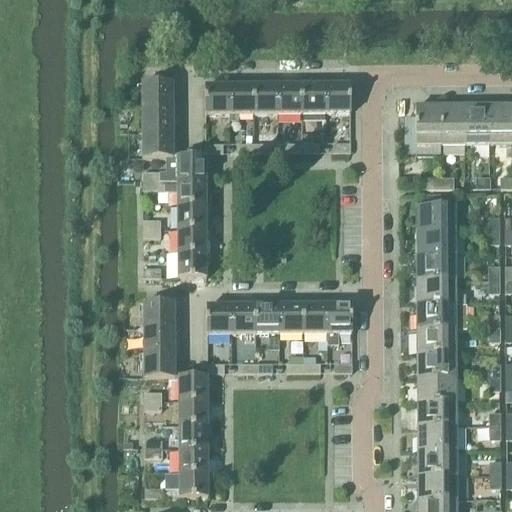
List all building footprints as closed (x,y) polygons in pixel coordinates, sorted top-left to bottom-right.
[(142,112),(172,112),(172,86),(142,86),(142,112)] [(325,117),(325,89),(301,90),(301,117),(325,117)] [(350,117),(349,89),(325,89),(325,117),(350,117)] [(204,90),(204,118),(229,118),(229,90),(204,90)] [(253,118),(253,90),(229,90),(229,118),(253,118)] [(277,118),(277,90),(253,90),(253,118),(277,118)] [(301,117),(301,90),(277,90),(277,118),(301,117)] [(414,125),(402,126),(403,156),(402,156),(402,158),(439,158),(439,150),(438,110),(413,110),(414,125)] [(463,150),(463,110),(438,110),(439,150),(463,150)] [(488,149),(487,110),(463,110),(463,150),(488,149)] [(511,149),(511,140),(511,110),(487,110),(488,149),(511,149)] [(172,112),(142,112),(142,137),(172,137),(172,112)] [(172,137),(142,137),(142,162),(172,162),(172,137)] [(301,148),(301,157),(318,157),(318,147),(313,147),(313,138),(301,138),(301,148)] [(332,157),(350,157),(350,147),(332,147),(332,157)] [(204,158),(223,158),(222,148),(204,148),(204,158)] [(253,158),(253,148),(236,148),(236,158),(253,158)] [(253,148),(253,158),(270,158),(270,148),(253,148)] [(301,157),(301,148),(284,148),(284,158),(301,157)] [(165,177),(159,177),(159,186),(205,186),(205,161),(204,161),(172,161),(172,162),(165,162),(165,177)] [(159,177),(142,177),(142,186),(159,186),(159,177)] [(511,181),(500,182),(500,193),(511,192),(511,181)] [(454,193),(454,182),(439,183),(440,193),(454,193)] [(476,193),(489,193),(489,182),(476,182),(476,193)] [(440,193),(439,183),(426,183),(427,193),(440,193)] [(177,210),(205,210),(205,186),(159,186),(142,186),(142,195),(164,195),(164,196),(177,196),(177,210)] [(415,237),(454,236),(454,210),(453,210),(453,199),(426,199),(426,211),(415,211),(415,237)] [(177,234),(205,234),(205,210),(177,210),(177,234)] [(499,223),(488,223),(488,236),(499,236),(499,223)] [(142,233),(160,233),(160,224),(142,224),(142,233)] [(160,233),(142,233),(142,242),(160,243),(160,233)] [(177,258),(205,258),(205,234),(177,234),(177,258)] [(415,261),(454,260),(454,236),(415,237),(415,261)] [(488,249),(499,249),(499,236),(488,236),(488,249)] [(205,258),(177,258),(177,283),(195,283),(195,284),(203,284),(203,283),(205,282),(205,280),(207,280),(206,269),(205,269),(205,258)] [(415,285),(454,285),(454,260),(415,261),(415,285)] [(499,272),(488,272),(488,284),(499,284),(499,272)] [(143,283),(144,283),(160,283),(160,273),(143,273),(143,283)] [(488,298),(499,298),(499,284),(488,284),(488,298)] [(416,310),(455,310),(454,285),(415,285),(416,310)] [(143,332),(173,332),(173,306),(143,307),(143,332)] [(254,310),(254,338),(279,338),(278,309),(254,310)] [(278,309),(279,338),(303,338),(302,309),(278,309)] [(302,309),(303,338),(327,337),(326,309),(302,309)] [(351,309),(326,309),(327,337),(327,349),(337,348),(337,337),(351,337),(351,309)] [(206,310),(206,338),(230,338),(230,310),(206,310)] [(230,310),(230,338),(254,338),(254,310),(230,310)] [(455,310),(416,310),(416,334),(455,334),(465,334),(465,310),(455,310)] [(499,320),(488,320),(488,334),(499,334),(499,320)] [(173,332),(143,332),(143,357),(173,357),(173,332)] [(416,358),(455,358),(455,334),(416,334),(416,358)] [(488,346),(499,346),(499,334),(488,334),(488,346)] [(173,357),(143,357),(143,382),(143,383),(146,383),(173,383),(173,382),(173,357)] [(416,383),(455,383),(455,358),(416,358),(416,383)] [(302,368),(302,378),(320,377),(319,367),(302,368)] [(334,377),(351,377),(351,367),(333,367),(334,377)] [(206,378),(224,378),(223,368),(206,368),(206,378)] [(255,378),(254,368),(237,368),(237,378),(255,378)] [(254,368),(255,378),(272,378),(272,368),(254,368)] [(302,378),(302,368),(285,368),(285,378),(302,378)] [(500,369),(488,369),(488,383),(500,382),(500,369)] [(206,382),(178,382),(178,406),(206,406),(206,382)] [(488,395),(500,395),(500,382),(488,383),(488,395)] [(416,408),(455,407),(455,383),(416,383),(416,408)] [(143,406),(161,406),(161,397),(144,397),(143,406)] [(161,406),(143,406),(143,415),(161,415),(161,406)] [(178,430),(206,430),(206,406),(178,406),(178,430)] [(416,432),(455,431),(455,407),(416,408),(416,432)] [(500,418),(488,418),(488,431),(500,431),(500,418)] [(178,454),(206,454),(206,430),(178,430),(178,454)] [(416,456),(455,456),(455,431),(416,432),(416,456)] [(488,444),(500,444),(500,431),(488,431),(488,444)] [(144,454),(162,454),(161,445),(144,445),(144,454)] [(162,454),(144,454),(144,463),(162,463),(162,454)] [(178,454),(168,454),(168,465),(178,464),(179,478),(206,478),(206,454),(178,454)] [(455,456),(416,456),(417,481),(456,481),(455,456)] [(500,467),(488,467),(488,480),(500,480),(500,467)] [(179,479),(164,479),(164,495),(179,494),(179,502),(206,502),(206,478),(179,478),(179,479)] [(488,493),(500,493),(500,480),(488,480),(488,493)] [(417,505),(456,505),(456,481),(417,481),(417,505)] [(144,503),(162,503),(162,493),(144,493),(144,503)]
